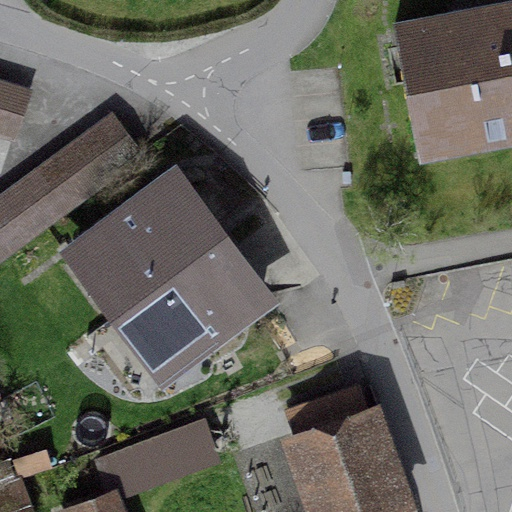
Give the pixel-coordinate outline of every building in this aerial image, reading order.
[(511,161),(511,32),(412,52),(435,175),(511,161)] [(0,133),(12,137),(27,90),(0,81),(0,133)] [(0,259),(140,156),(111,115),(0,197),(0,259)] [(82,249),(126,307),(218,238),(175,180),(82,249)] [(261,296),(218,238),(126,307),(169,366),(261,296)] [(282,439),(305,511),(411,511),(415,511),(381,406),(369,409),(358,384),(284,411),(293,433),(282,439)] [(217,459),(204,420),(100,458),(113,497),(217,459)] [(42,450),(16,459),(21,475),(48,465),(42,450)] [(0,511),(7,511),(27,505),(17,481),(0,487),(0,511)] [(73,511),(113,511),(108,499),(73,511)]
